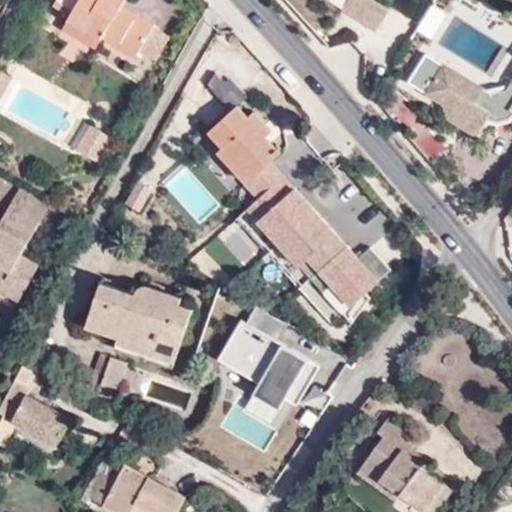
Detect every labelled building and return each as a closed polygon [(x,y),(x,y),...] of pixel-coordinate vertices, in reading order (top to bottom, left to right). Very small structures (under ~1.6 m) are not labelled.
[(56,0),(54,5),(72,14),(70,18),(107,40),(137,56),(140,52),(157,21),(126,2),(127,0),(108,0),(109,0),(108,0),(56,0)] [(346,0),(343,7),(377,28),(390,6),(379,0),(346,0)] [(107,40),(70,18),(66,28),(102,48),(107,40)] [(169,37),(154,28),(140,52),(154,61),(169,37)] [(511,71),(505,82),(482,88),(442,63),(426,89),(442,100),(445,117),(475,134),(489,112),(511,107),(511,108),(511,71)] [(226,70),(208,83),(226,110),(245,97),(226,70)] [(0,71),(0,100),(12,78),(0,71)] [(253,116),(243,105),(214,130),(228,146),(223,151),(250,183),(256,179),(276,161),(284,154),(270,137),(265,130),(271,125),(260,111),(253,116)] [(104,159),(117,135),(95,124),(82,148),(104,159)] [(277,132),(271,125),(265,130),(270,137),(277,132)] [(354,246),(276,161),(256,179),(252,182),(265,196),(254,206),(265,219),(329,290),(338,282),(358,303),(385,277),(396,268),(375,246),(363,257),(354,246)] [(0,277),(24,294),(46,260),(31,249),(52,214),(23,196),(2,231),(1,233),(0,232),(0,277)] [(177,304),(180,297),(155,288),(145,285),(138,286),(133,293),(127,290),(97,280),(82,325),(129,342),(173,358),(191,309),(177,304)] [(99,379),(114,385),(123,362),(107,356),(97,352),(84,385),(96,390),(99,379)] [(114,385),(99,379),(96,390),(111,396),(114,385)] [(12,420),(13,421),(56,442),(72,411),(28,389),(12,420)] [(0,442),(13,421),(12,420),(1,415),(0,416),(0,442)] [(421,452),(427,444),(397,422),(385,437),(389,441),(366,473),(408,506),(413,501),(426,511),(444,511),(459,492),(431,471),(436,463),(421,452)] [(120,470),(109,464),(95,487),(112,497),(103,510),(106,511),(132,511),(135,509),(140,511),(179,511),(185,502),(127,471),(121,480),(116,477),(120,470)] [(112,497),(95,487),(87,500),(103,510),(112,497)]
